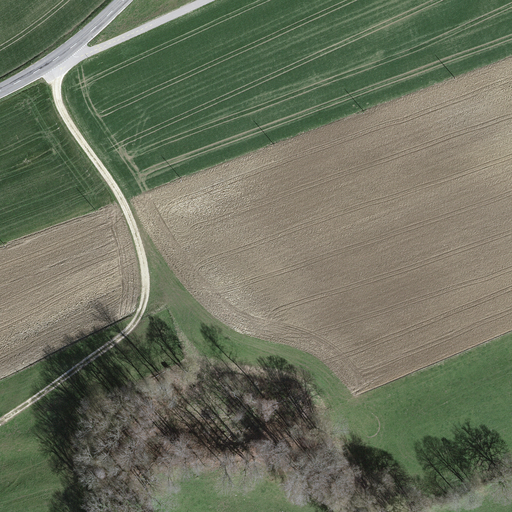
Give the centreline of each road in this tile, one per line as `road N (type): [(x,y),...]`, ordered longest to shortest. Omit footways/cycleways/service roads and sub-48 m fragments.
road 1 (track): [(0,422),(140,318),(145,283),(123,208),(66,122),(49,63)]
road 2 (unclassified): [(49,63),(85,56),(207,0)]
